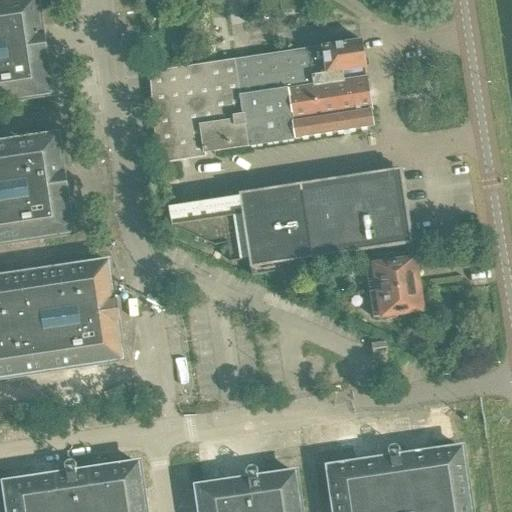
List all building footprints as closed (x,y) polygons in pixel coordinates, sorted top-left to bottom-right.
[(48,66),(48,65),(48,64),(46,65),(46,63),(48,63),(48,62),(46,62),(45,55),(48,54),(45,37),(42,37),(41,30),(43,30),(43,29),(41,29),(41,27),(42,27),(42,26),(41,26),(38,9),(40,9),(39,7),(38,8),(38,6),(39,6),(39,5),(38,5),(36,0),(20,0),(8,2),(8,0),(6,1),(7,2),(5,2),(5,1),(4,1),(4,2),(0,3),(0,102),(18,99),(18,101),(20,101),(19,99),(21,99),(21,100),(23,100),(22,99),(40,96),(40,98),(41,98),(41,96),(42,96),(43,97),(44,97),(44,96),(51,95),(50,87),(51,87),(51,86),(50,86),(49,85),(51,84),(51,83),(49,83),(47,66),(48,66)] [(144,5),(146,20),(160,19),(158,4),(144,5)] [(350,131),(374,128),(372,111),(373,111),(362,41),(323,47),(323,48),(310,50),(310,49),(308,49),(295,51),(294,51),(294,52),(281,54),(281,53),(279,53),(279,54),(266,56),(266,55),(265,56),(252,58),(250,58),(237,60),(235,60),(222,63),(222,62),(221,62),(220,62),(220,63),(208,65),(208,64),(206,64),(206,65),(193,67),(193,66),(192,67),(179,69),(178,69),(165,71),(150,73),(158,165),(206,157),(205,153),(207,153),(343,132),(344,136),(351,135),(350,131)] [(301,187),(300,187),(312,259),(413,243),(403,182),(403,180),(402,179),(401,170),(300,185),(301,187)] [(312,259),(300,187),(169,208),(172,227),(215,246),(228,244),(231,262),(249,259),(252,276),(280,272),(301,268),(312,267),(312,266),(314,266),(312,259)] [(0,272),(0,377),(128,361),(115,258),(0,272)] [(366,266),(370,292),(419,285),(418,276),(421,271),(420,264),(415,261),(415,259),(366,266)] [(301,268),(280,272),(283,291),(314,302),(314,285),(304,285),(301,268)] [(419,285),(370,292),(373,318),(423,310),(422,308),(426,304),(425,297),(420,294),(419,285)] [(413,322),(416,344),(428,342),(425,320),(413,322)] [(385,342),(379,343),(372,344),(374,356),(387,354),(385,342)]
